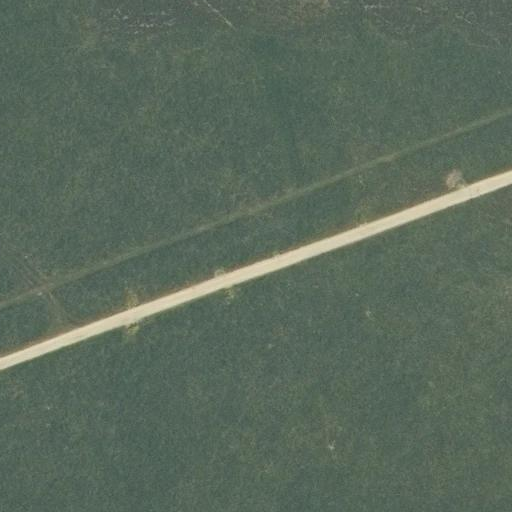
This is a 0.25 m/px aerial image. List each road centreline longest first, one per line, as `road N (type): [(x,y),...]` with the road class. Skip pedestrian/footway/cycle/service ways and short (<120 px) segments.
road 1 (unknown): [(0,300),(511,114)]
road 2 (track): [(511,177),(0,362)]
